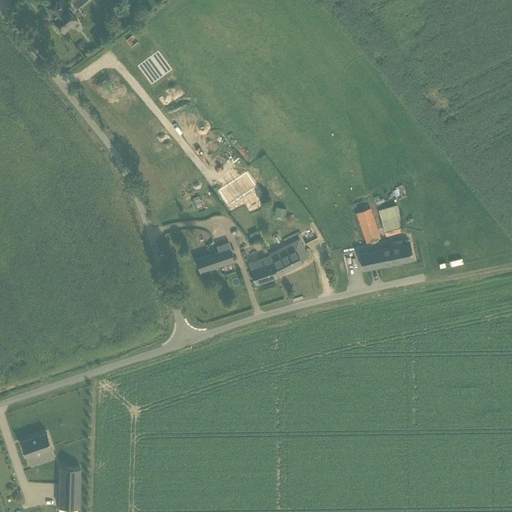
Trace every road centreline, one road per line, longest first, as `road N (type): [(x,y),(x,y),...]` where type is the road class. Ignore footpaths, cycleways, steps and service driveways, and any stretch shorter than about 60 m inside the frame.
road 1 (unclassified): [(184,345),(117,157),(0,9)]
road 2 (unclassified): [(184,345),(421,285)]
road 3 (unclassified): [(0,409),(184,345)]
